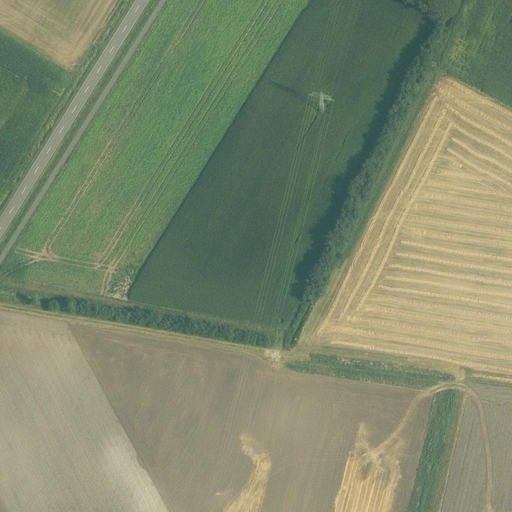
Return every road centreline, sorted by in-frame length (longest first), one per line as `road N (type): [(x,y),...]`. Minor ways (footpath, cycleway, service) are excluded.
road 1 (tertiary): [(143,0),(0,229)]
road 2 (track): [(0,305),(256,347)]
